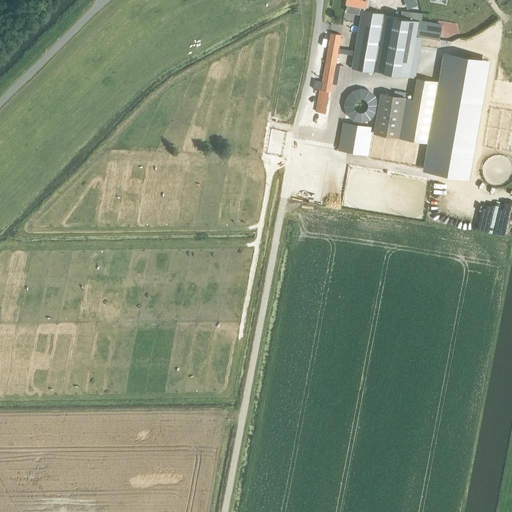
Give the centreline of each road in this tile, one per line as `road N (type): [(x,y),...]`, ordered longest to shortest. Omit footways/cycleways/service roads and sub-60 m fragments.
road 1 (track): [(225,511),(300,125)]
road 2 (tertiary): [(0,99),(101,0)]
